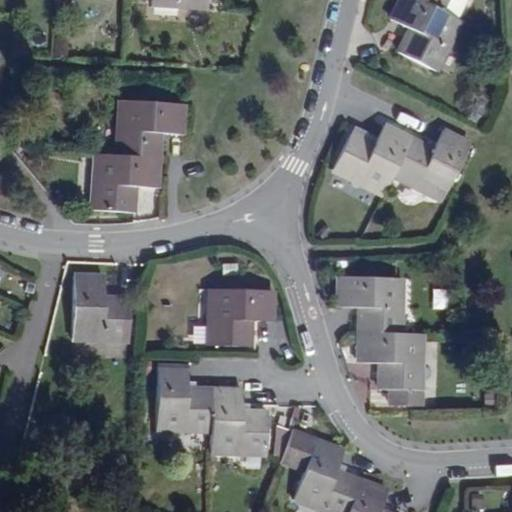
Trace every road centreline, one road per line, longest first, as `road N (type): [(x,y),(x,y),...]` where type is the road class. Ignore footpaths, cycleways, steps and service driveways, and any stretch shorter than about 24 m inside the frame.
road 1 (residential): [(268,207),(334,409),(376,456),(433,466),(511,463)]
road 2 (residential): [(0,228),(116,248),(230,224),(268,207)]
road 3 (residential): [(268,207),(329,95),(346,0)]
